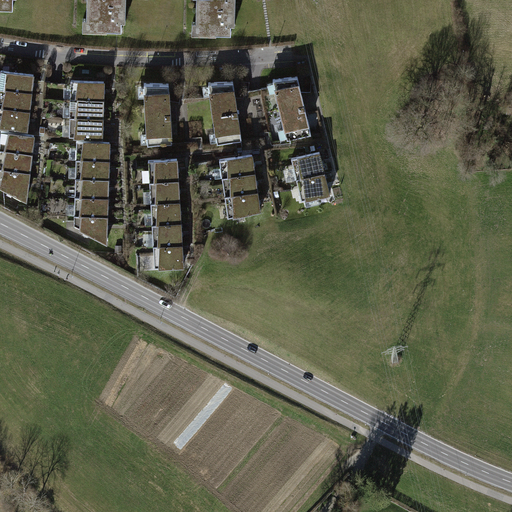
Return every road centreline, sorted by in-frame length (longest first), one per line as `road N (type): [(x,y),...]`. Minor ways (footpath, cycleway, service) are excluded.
road 1 (secondary): [(511,483),(0,223)]
road 2 (residential): [(0,45),(116,61),(288,55)]
